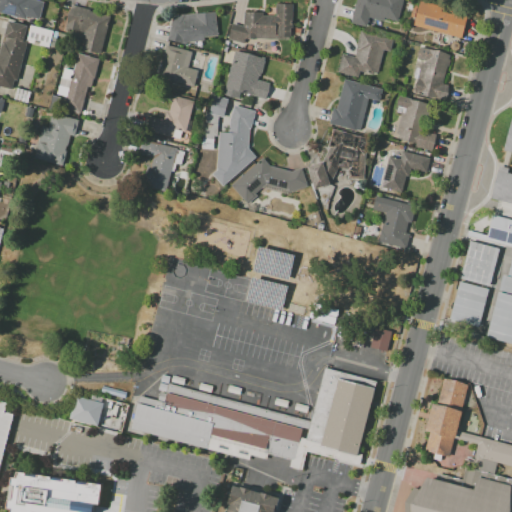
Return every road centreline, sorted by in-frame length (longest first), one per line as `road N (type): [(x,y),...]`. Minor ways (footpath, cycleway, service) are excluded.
road 1 (residential): [(505,0),(372,511)]
road 2 (residential): [(144,0),(102,160)]
road 3 (residential): [(323,0),(290,128)]
